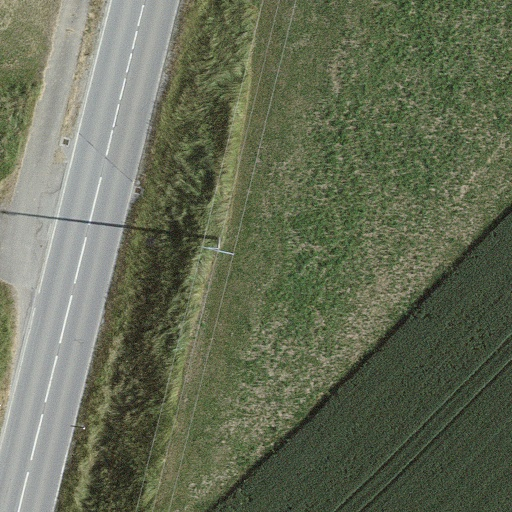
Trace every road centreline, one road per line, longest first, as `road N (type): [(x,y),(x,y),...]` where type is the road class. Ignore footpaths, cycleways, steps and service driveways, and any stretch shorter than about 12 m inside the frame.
road 1 (primary): [(143,0),(17,511)]
road 2 (track): [(81,0),(21,248),(78,264)]
